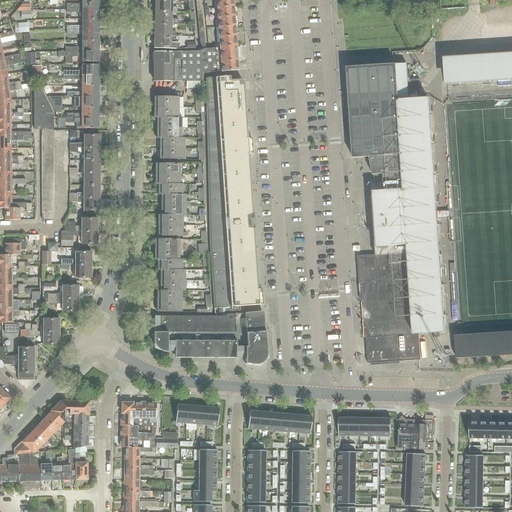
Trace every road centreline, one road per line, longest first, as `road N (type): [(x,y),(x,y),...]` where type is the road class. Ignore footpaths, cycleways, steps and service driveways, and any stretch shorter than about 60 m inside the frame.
road 1 (unclassified): [(89,338),(124,235),(126,0)]
road 2 (residential): [(103,494),(105,406),(128,359)]
road 3 (unclassified): [(447,398),(322,393)]
road 4 (residential): [(229,511),(239,387)]
road 5 (residential): [(325,511),(322,393)]
